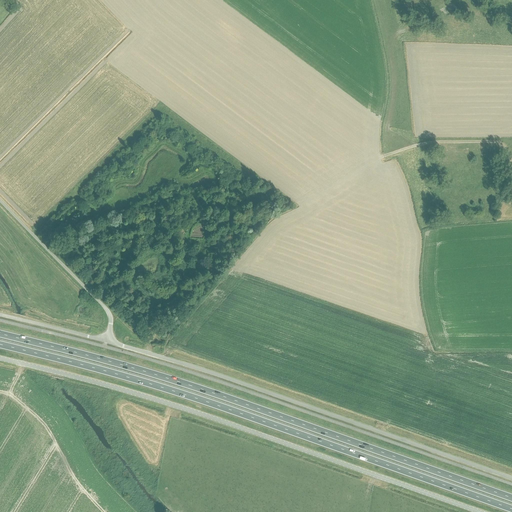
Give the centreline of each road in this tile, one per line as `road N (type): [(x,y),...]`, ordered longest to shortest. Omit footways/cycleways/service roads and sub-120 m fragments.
road 1 (trunk): [(0,346),(176,391),(511,508)]
road 2 (trunk): [(511,496),(237,398),(0,334)]
road 3 (unclassified): [(0,360),(97,383),(477,511)]
road 4 (unclassified): [(511,478),(106,340)]
road 5 (unclassified): [(0,200),(109,312),(106,340)]
